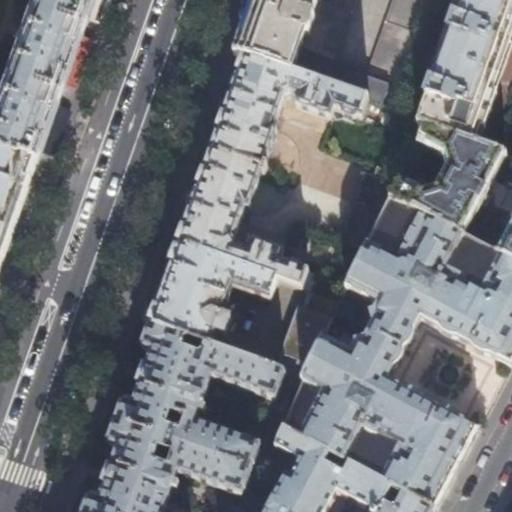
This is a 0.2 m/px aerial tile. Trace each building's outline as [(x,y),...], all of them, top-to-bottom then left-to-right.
[(38,0),(0,109),(0,149),(37,162),(87,20),(94,0),(38,0)] [(98,24),(106,0),(94,0),(87,20),(98,24)] [(253,0),(246,23),(234,55),(245,59),(369,103),(394,112),(433,0),(253,0)] [(511,47),(511,0),(463,0),(420,122),(418,127),(425,130),(478,148),(511,47)] [(363,121),(369,103),(245,59),(229,105),(212,153),(264,173),(279,133),(275,131),(287,98),(291,96),(299,98),(296,108),(332,121),(336,112),(363,121)] [(478,148),(425,130),(418,145),(438,154),(438,155),(441,164),(443,165),(432,188),(430,187),(422,190),(421,191),(400,181),(391,200),(415,213),(462,238),(481,204),(486,207),(491,198),(485,195),(505,158),(478,148)] [(0,267),(9,241),(37,162),(0,149),(0,267)] [(251,212),(264,173),(212,153),(197,196),(179,248),(276,285),(301,294),(309,272),(282,262),(284,253),(249,241),(246,250),(237,247),(235,242),(246,211),(251,212)] [(391,200),(400,181),(402,176),(377,167),(374,176),(365,173),(352,207),(382,218),(391,200)] [(382,218),(352,207),(343,232),(353,235),(349,245),(367,251),(368,247),(382,218)] [(511,211),(505,225),(511,228),(496,256),(500,258),(511,264),(511,211)] [(478,246),(462,238),(415,213),(391,258),(368,247),(367,251),(346,294),(375,309),(370,318),(372,326),(373,327),(369,335),(403,353),(408,349),(411,344),(414,333),(420,323),(436,331),(440,335),(445,339),(450,340),(456,342),(471,349),(479,355),(484,358),(490,359),(502,365),(496,375),(507,381),(511,371),(511,264),(500,258),(489,279),(483,277),(476,277),(470,280),(465,286),(457,282),(458,280),(444,272),(460,245),(474,253),(478,246)] [(269,307),(276,285),(179,248),(165,287),(151,328),(186,341),(205,348),(212,351),(216,340),(225,342),(231,326),(233,327),(239,310),(229,306),(233,294),(269,307)] [(287,363),(282,378),(285,379),(302,385),(323,341),(335,317),(339,309),(309,298),(304,315),(298,314),(281,361),(287,363)] [(164,511),(171,493),(176,495),(179,489),(173,487),(176,478),(240,499),(243,493),(245,493),(249,479),(248,478),(251,469),(253,469),(258,455),(257,454),(258,449),(194,427),(197,417),(203,419),(205,413),(199,411),(209,384),(274,406),(285,379),(282,378),(212,351),(205,348),(201,361),(196,363),(180,357),(186,341),(151,328),(148,335),(147,335),(141,349),(142,350),(142,353),(144,356),(144,357),(150,359),(142,382),(132,410),(125,408),(124,409),(121,410),(119,411),(118,413),(117,413),(113,425),(114,425),(112,432),(111,432),(106,446),(107,446),(107,450),(109,452),(109,453),(116,456),(108,479),(98,506),(92,503),(91,505),(88,504),(86,505),(85,509),(84,509),(82,511),(164,511)] [(364,343),(364,342),(356,345),(350,355),(323,341),(302,385),(306,387),(305,390),(321,398),(298,441),(358,473),(363,465),(350,458),(364,432),(379,439),(380,438),(386,441),(384,446),(385,455),(388,461),(392,465),(382,485),(393,491),(403,496),(433,511),(437,511),(466,459),(486,421),(475,416),(469,426),(457,420),(454,416),(449,413),(444,411),(439,411),(423,402),(421,399),(417,396),(412,394),(407,394),(387,384),(394,371),(400,365),(402,360),(403,353),(369,335),(364,343)] [(393,491),(382,485),(358,473),(298,441),(285,434),(277,451),(300,463),(290,480),(285,477),(266,511),(433,511),(403,496),(395,511),(385,507),(393,491)]
